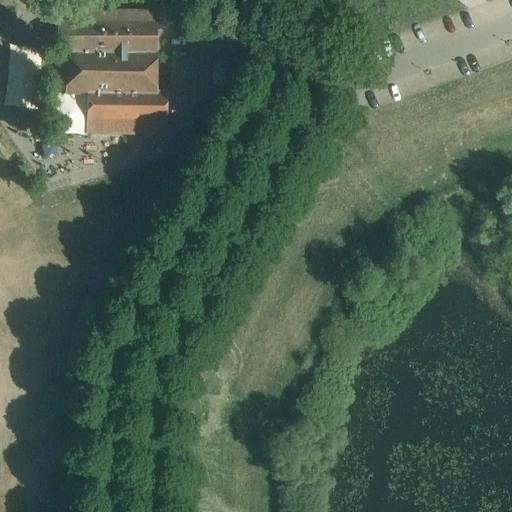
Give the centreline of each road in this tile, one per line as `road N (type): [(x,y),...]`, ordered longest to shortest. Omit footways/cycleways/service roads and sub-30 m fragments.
road 1 (unclassified): [(325,98),(511,29)]
road 2 (unclassified): [(325,98),(208,42)]
